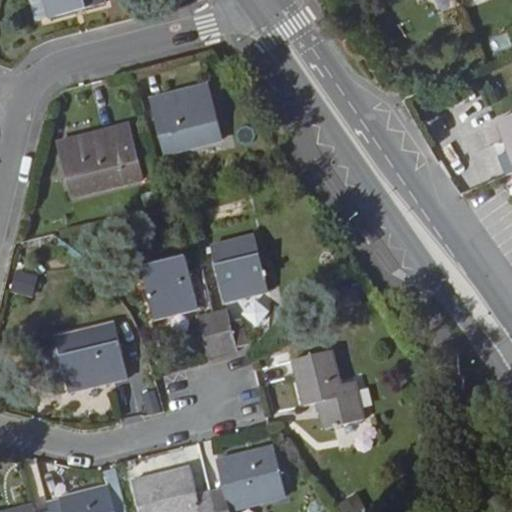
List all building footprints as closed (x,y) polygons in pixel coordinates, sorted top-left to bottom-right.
[(54,19),(49,0),(36,0),(42,21),(54,19)] [(108,5),(107,0),(49,0),(54,19),(108,5)] [(152,99),(166,154),(221,141),(208,86),(152,99)] [(60,143),(73,198),(146,179),(132,125),(60,143)] [(215,247),(228,301),(270,291),(257,237),(215,247)] [(143,265),(157,319),(200,309),(186,255),(143,265)] [(11,292),(34,297),(39,275),(16,270),(11,292)] [(241,352),(231,312),(217,315),(227,355),(241,352)] [(227,355),(217,315),(203,319),(213,359),(227,355)] [(58,341),(72,395),(131,380),(118,326),(58,341)] [(313,404),(320,430),(358,422),(349,390),(348,382),(335,386),(327,353),(286,363),(298,407),(313,404)] [(161,410),(154,391),(141,395),(148,415),(161,410)] [(280,498),(268,450),(221,462),(228,492),(214,495),(218,511),(233,511),(233,510),(280,498)] [(218,511),(214,495),(201,499),(194,469),(145,481),(153,511),(218,511)] [(133,511),(125,477),(110,481),(112,490),(117,511),(133,511)] [(117,511),(112,490),(64,503),(66,511),(117,511)] [(66,511),(64,503),(51,506),(52,511),(66,511)]
